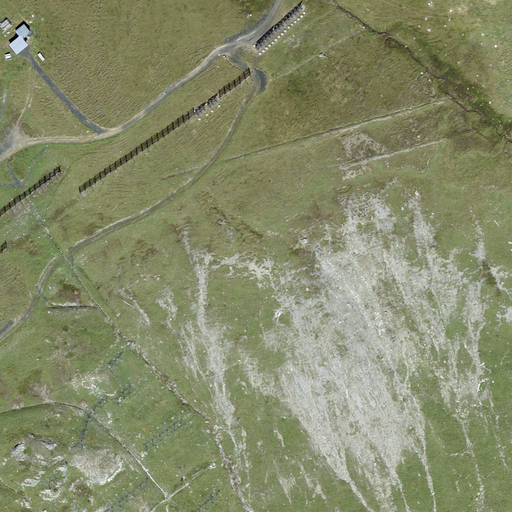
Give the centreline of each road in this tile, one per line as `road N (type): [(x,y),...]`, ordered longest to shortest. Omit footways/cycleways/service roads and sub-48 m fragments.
road 1 (track): [(225,49),(258,78),(213,161),(48,270),(0,339)]
road 2 (track): [(279,0),(253,30),(108,133)]
